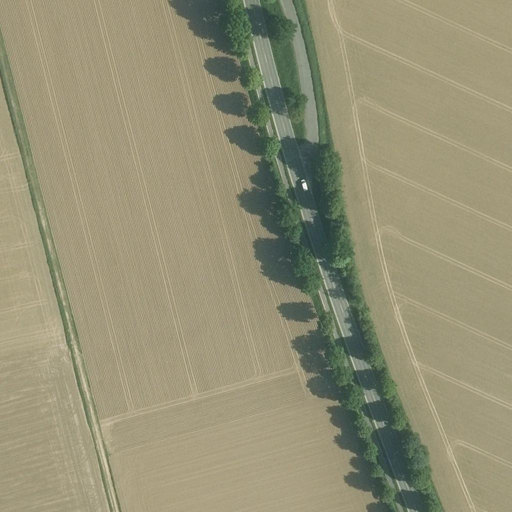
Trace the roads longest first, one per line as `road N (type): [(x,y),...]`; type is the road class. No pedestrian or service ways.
road 1 (secondary): [(417,511),(325,262),(251,0)]
road 2 (track): [(0,51),(116,511)]
